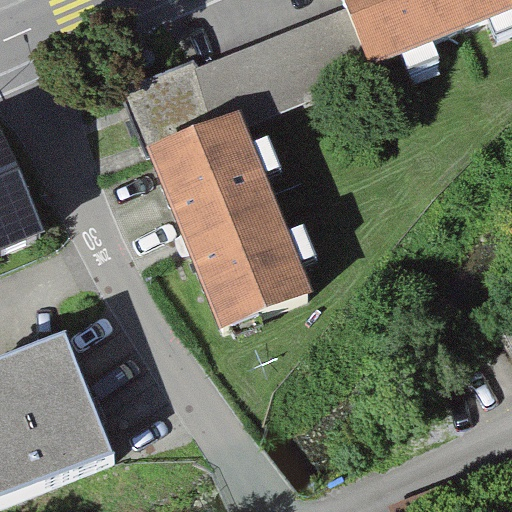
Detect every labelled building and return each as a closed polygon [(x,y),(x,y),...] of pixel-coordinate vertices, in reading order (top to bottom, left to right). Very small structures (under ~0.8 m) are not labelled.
[(511,0),(345,0),(378,80),(511,25),(511,0)] [(202,98),(214,132),(362,80),(341,18),(145,87),(155,115),(202,98)] [(246,127),(150,167),(226,351),(322,312),(246,127)] [(0,130),(0,277),(54,254),(0,130)] [(68,356),(0,385),(0,511),(27,511),(119,473),(68,356)]
